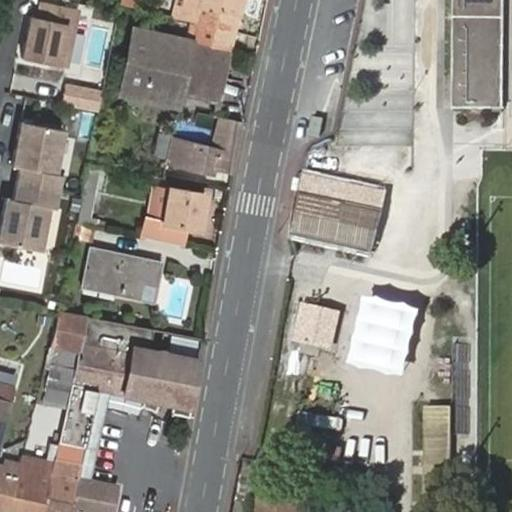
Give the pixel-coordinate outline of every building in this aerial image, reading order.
[(233,27),(241,0),(177,0),(174,13),(196,18),(233,27)] [(454,0),(453,113),(504,113),(505,0),(454,0)] [(68,68),(79,10),(42,3),(38,19),(31,18),(23,59),(68,68)] [(183,16),(174,13),(162,60),(139,54),(133,75),(177,87),(191,37),(196,18),(183,16)] [(228,47),(233,27),(196,18),(191,37),(228,47)] [(191,37),(177,87),(217,98),(231,48),(228,47),(191,37)] [(65,83),(62,106),(99,110),(102,87),(65,83)] [(232,171),(241,119),(218,115),(211,144),(192,139),(182,137),(172,134),(165,160),(213,171),(214,166),(232,171)] [(63,131),(18,123),(10,168),(20,170),(14,202),(4,200),(0,219),(0,244),(49,255),(58,210),(56,209),(62,177),(54,176),(63,131)] [(182,137),(192,139),(194,132),(184,129),(182,137)] [(99,164),(88,161),(81,193),(76,222),(95,226),(97,217),(89,216),(99,164)] [(300,177),(290,233),(374,251),(385,195),(300,177)] [(169,187),(164,221),(148,218),(145,234),(183,241),(186,224),(199,227),(205,194),(169,187)] [(89,247),(81,286),(136,298),(141,275),(158,279),(162,262),(89,247)] [(340,317),(304,309),(297,343),(333,350),(340,317)] [(94,317),(57,310),(51,346),(69,350),(75,350),(73,359),(69,384),(72,384),(80,385),(99,389),(188,407),(195,370),(162,363),(163,359),(89,344),(94,317)] [(473,340),(455,339),(454,407),(455,447),(471,459),(473,340)] [(0,440),(18,372),(0,367),(0,440)] [(99,389),(72,384),(60,441),(86,448),(99,389)] [(430,407),(429,509),(454,508),(455,447),(454,407),(430,407)] [(308,444),(316,414),(300,410),(292,440),(308,444)] [(343,448),(321,445),(320,456),(341,459),(343,448)] [(75,454),(82,455),(83,448),(77,447),(75,454)] [(4,463),(0,462),(0,510),(7,511),(40,511),(53,461),(22,453),(20,461),(5,458),(4,463)] [(70,511),(77,478),(80,464),(54,458),(53,461),(53,464),(40,511),(70,511)] [(70,511),(112,511),(118,486),(77,478),(70,511)] [(265,499),(262,511),(305,511),(307,506),(265,499)]
